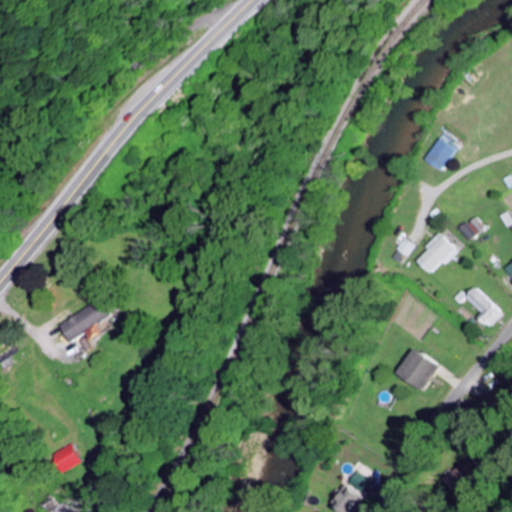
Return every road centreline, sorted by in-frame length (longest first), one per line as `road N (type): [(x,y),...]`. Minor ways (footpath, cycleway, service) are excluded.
road 1 (secondary): [(0,283),(257,0)]
road 2 (residential): [(385,511),(441,408),(511,324)]
